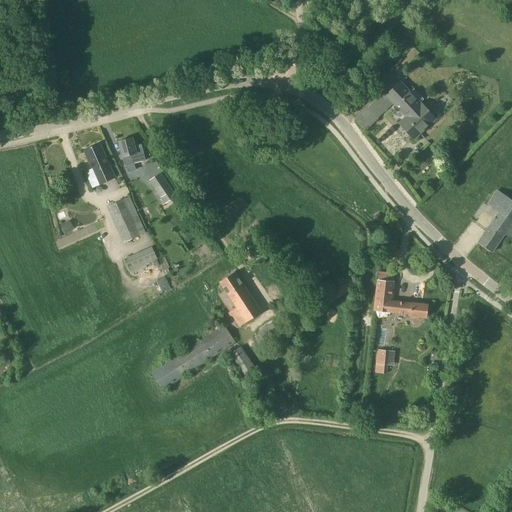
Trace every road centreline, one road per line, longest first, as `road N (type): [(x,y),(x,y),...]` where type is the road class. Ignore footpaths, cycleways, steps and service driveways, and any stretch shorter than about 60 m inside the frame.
road 1 (track): [(433,439),(299,421),(263,426),(108,511)]
road 2 (tertiary): [(279,83),(337,118),(462,264)]
road 3 (unclassified): [(420,511),(462,264)]
road 4 (unclassified): [(237,270),(131,106)]
road 5 (tertiary): [(131,106),(220,84),(279,83)]
road 6 (tertiary): [(0,137),(131,106)]
